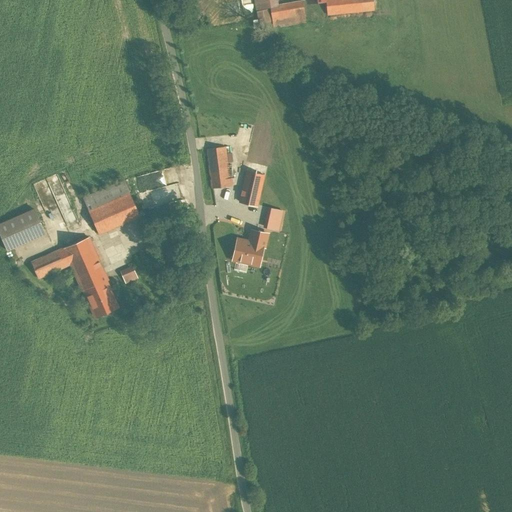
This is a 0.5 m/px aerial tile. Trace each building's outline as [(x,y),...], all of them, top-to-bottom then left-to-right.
[(253,0),(258,28),(303,21),(299,0),(295,0),(276,3),(275,0),(253,0)] [(373,0),(327,0),(327,1),(328,14),(375,10),(373,0)] [(225,146),(207,149),(212,189),(232,186),(231,178),(229,179),(225,146)] [(264,175),(247,171),(240,200),(257,204),(264,175)] [(140,216),(125,180),(83,199),(99,234),(140,216)] [(45,234),(34,210),(0,224),(0,232),(8,251),(45,234)] [(233,259),(259,265),(263,246),(264,247),(267,234),(252,231),(250,240),(248,242),(238,239),(233,259)] [(83,291),(84,291),(84,290),(106,280),(107,281),(108,280),(89,237),(32,262),(39,278),(71,264),(83,291)] [(133,267),(121,272),(126,282),(137,278),(133,267)] [(118,307),(107,281),(106,280),(84,290),(84,291),(96,317),(118,307)]
